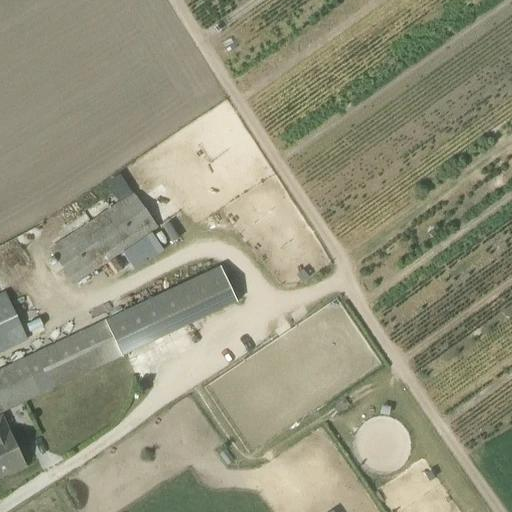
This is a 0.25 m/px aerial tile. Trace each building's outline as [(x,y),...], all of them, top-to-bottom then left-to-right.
[(131,193),(47,251),(72,286),(156,229),(131,193)] [(168,292),(135,307),(152,342),(185,328),(168,292)] [(0,352),(26,340),(4,294),(0,295),(0,352)] [(103,322),(0,370),(0,413),(120,357),(103,322)] [(0,477),(8,474),(9,476),(24,469),(0,417),(0,477)] [(66,439),(64,421),(52,422),(54,440),(66,439)]
